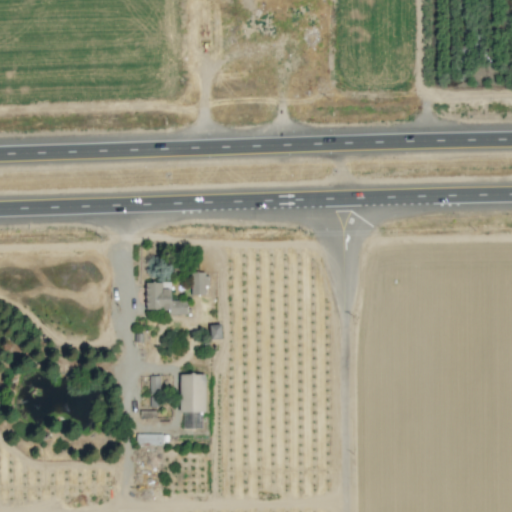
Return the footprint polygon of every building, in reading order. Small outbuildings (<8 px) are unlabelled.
[(190,295),(207,295),(207,273),(190,273),(190,295)] [(144,310),(169,309),(169,315),(186,314),(186,300),(169,301),(169,288),(161,289),(161,282),(143,283),(144,310)] [(208,325),(209,339),(220,339),(219,325),(208,325)] [(203,412),(203,374),(178,374),(179,412),(203,412)] [(148,395),(160,395),(160,376),(148,376),(148,395)] [(135,445),(161,445),(161,434),(135,434),(135,445)]
